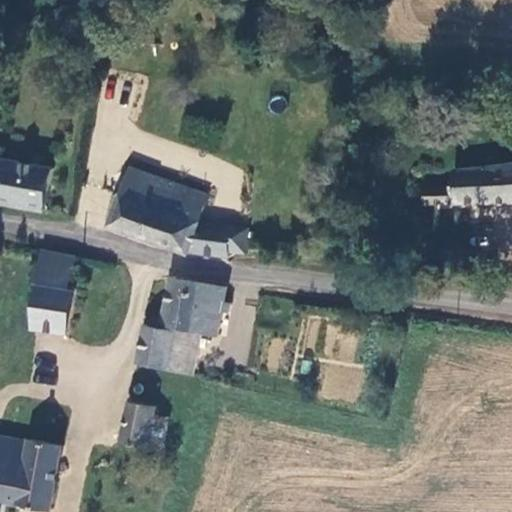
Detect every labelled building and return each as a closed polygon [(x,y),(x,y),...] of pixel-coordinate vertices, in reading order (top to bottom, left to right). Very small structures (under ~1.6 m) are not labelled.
[(0,197),(48,205),(54,165),(0,156),(0,197)] [(511,162),(446,171),(447,186),(419,188),(420,203),(511,199),(511,162)] [(209,191),(129,166),(111,222),(207,253),(226,257),(228,248),(243,251),(246,227),(202,215),(209,191)] [(78,257),(46,252),(42,279),(44,288),(39,325),(74,332),(81,290),(74,288),(78,257)] [(220,335),(228,289),(173,280),(166,324),(178,327),(204,332),(220,335)] [(177,333),(150,327),(145,363),(171,368),(177,333)] [(178,327),(177,333),(171,368),(197,374),(204,332),(178,327)] [(128,439),(165,448),(171,419),(159,416),(160,407),(136,401),(128,439)] [(163,407),(160,407),(159,416),(171,419),(173,410),(163,407)] [(0,496),(53,509),(66,447),(36,440),(35,445),(0,437),(0,496)]
